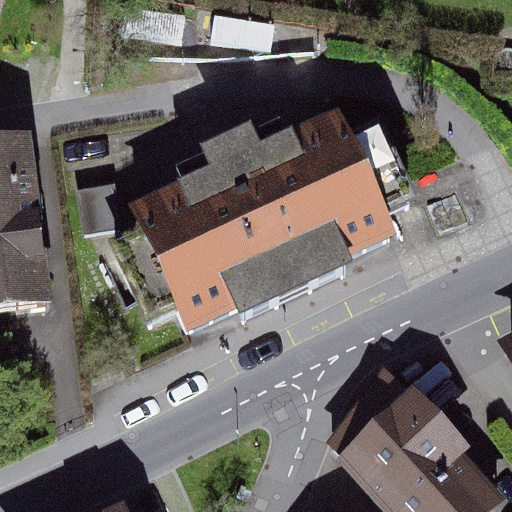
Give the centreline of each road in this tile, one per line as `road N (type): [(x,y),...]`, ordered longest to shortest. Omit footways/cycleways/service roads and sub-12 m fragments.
road 1 (residential): [(0,139),(302,84),(391,95),(450,124),(511,244)]
road 2 (residential): [(308,357),(0,503)]
road 3 (residential): [(511,268),(308,357)]
road 4 (residential): [(308,357),(260,511)]
